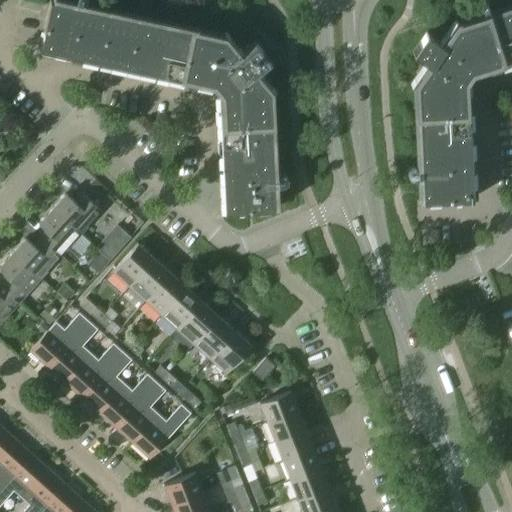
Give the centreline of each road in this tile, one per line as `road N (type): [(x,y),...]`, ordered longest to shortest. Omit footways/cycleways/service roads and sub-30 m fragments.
road 1 (residential): [(195,216),(205,195),(207,123),(186,93),(48,66),(30,83),(75,123)]
road 2 (residential): [(263,239),(281,276),(321,316),(364,408),(349,443),(374,511)]
road 3 (residential): [(0,356),(10,366),(14,397),(127,504),(121,511)]
road 4 (tertiary): [(320,0),(325,104),(349,206)]
road 5 (tertiary): [(372,196),(358,122),(353,0)]
road 6 (residential): [(511,219),(486,210),(481,96),(489,83),(511,75)]
road 7 (residential): [(75,123),(103,133),(195,216)]
road 8 (tertiary): [(441,427),(391,297)]
road 9 (residential): [(391,297),(489,260),(505,244)]
